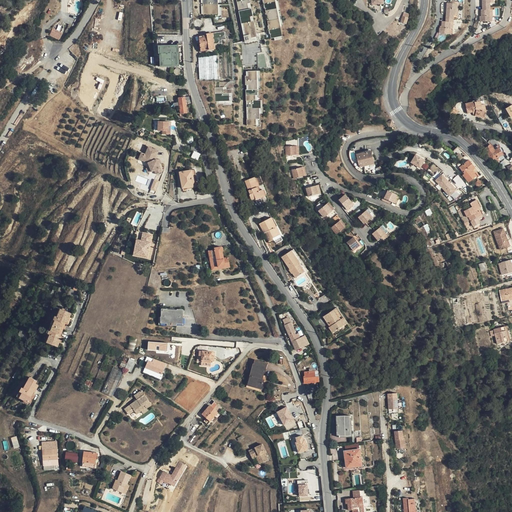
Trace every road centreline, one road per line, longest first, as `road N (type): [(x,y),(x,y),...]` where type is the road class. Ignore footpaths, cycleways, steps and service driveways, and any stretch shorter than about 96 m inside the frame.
road 1 (residential): [(369,244),(325,185),(393,210),(416,208),(422,194),(406,176),(356,175),(343,156),(352,138),(411,125)]
road 2 (secondary): [(202,110),(233,214),(323,360),(323,432)]
road 3 (residential): [(285,348),(216,199),(197,119),(202,110)]
road 4 (residential): [(131,511),(153,460),(244,353),(258,345),(285,348)]
road 5 (tertiary): [(424,0),(391,84),(401,118)]
